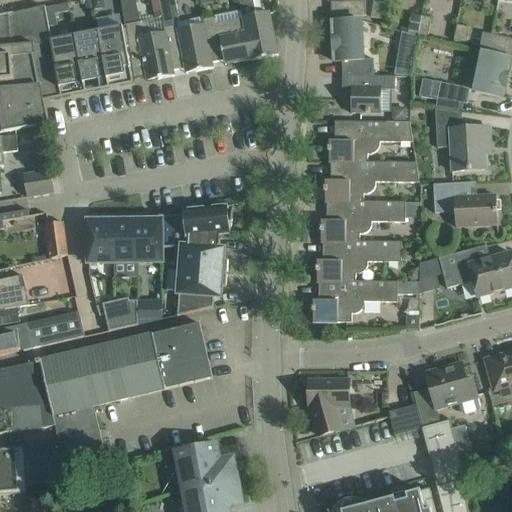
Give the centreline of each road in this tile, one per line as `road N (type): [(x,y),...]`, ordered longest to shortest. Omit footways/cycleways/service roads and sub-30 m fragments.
road 1 (residential): [(268,359),(297,0)]
road 2 (residential): [(268,359),(372,356),(511,322)]
road 3 (residential): [(285,511),(268,359)]
